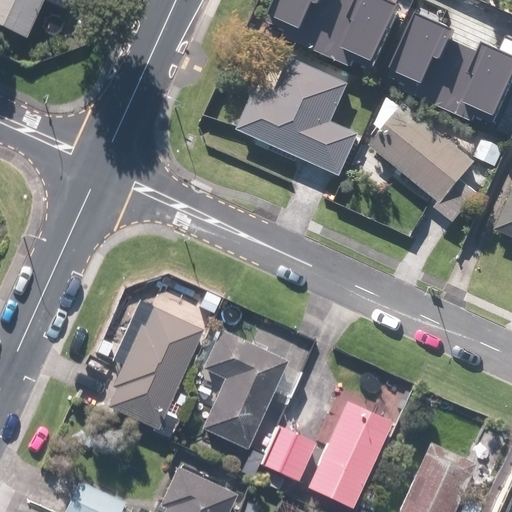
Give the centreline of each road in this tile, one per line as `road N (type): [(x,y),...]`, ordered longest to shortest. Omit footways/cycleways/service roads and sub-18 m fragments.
road 1 (residential): [(101,164),(511,353)]
road 2 (tertiary): [(0,389),(101,164)]
road 3 (tertiary): [(101,164),(176,0)]
